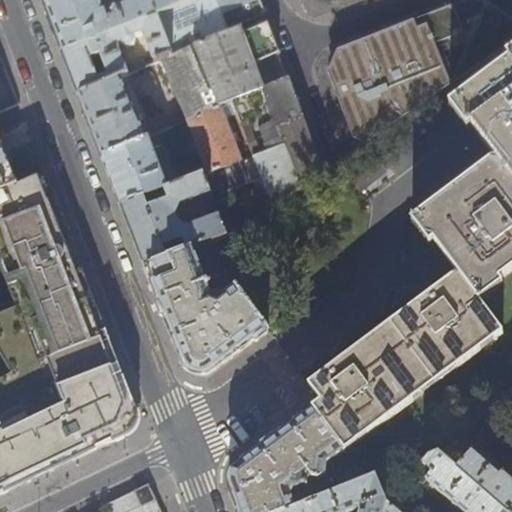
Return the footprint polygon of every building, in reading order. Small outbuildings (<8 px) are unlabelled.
[(109,19),(101,0),(45,0),(44,1),(53,25),(63,52),(158,15),(194,0),(129,0),(117,5),(109,19)] [(172,54),(262,17),(256,0),(194,0),(158,15),(172,54)] [(367,143),(511,43),(511,20),(484,0),(466,0),(338,50),(329,73),(353,137),(367,143)] [(129,73),(118,46),(123,45),(124,46),(129,49),(134,46),(135,44),(135,41),(135,38),(143,35),(153,62),(159,59),(172,54),(158,15),(63,52),(65,56),(80,95),(129,73)] [(261,89),(252,67),(280,56),(265,16),(262,17),(172,54),(159,59),(187,123),(188,122),(223,108),(233,104),(272,209),(324,173),(288,78),(261,89)] [(147,65),(144,58),(131,64),(134,71),(147,65)] [(158,135),(187,123),(159,59),(153,62),(147,65),(134,71),(129,73),(80,95),(94,133),(103,157),(158,135)] [(344,454),(501,334),(475,298),(511,269),(511,60),(511,61),(455,103),(472,125),(496,157),(416,217),(457,274),(309,386),(321,402),(312,409),(343,453),(344,454)] [(472,125),(455,103),(449,106),(466,129),(472,125)] [(243,162),(223,108),(188,122),(207,175),(243,162)] [(168,189),(157,158),(164,155),(158,135),(103,157),(113,181),(122,206),(168,189)] [(4,150),(0,139),(0,193),(17,186),(4,150)] [(73,245),(46,174),(17,186),(0,193),(0,259),(16,300),(83,272),(73,245)] [(179,224),(175,213),(179,204),(210,193),(204,176),(168,189),(122,206),(134,237),(145,266),(203,245),(227,236),(219,216),(188,228),(179,224)] [(206,291),(205,285),(227,276),(203,245),(145,266),(148,274),(163,314),(184,369),(208,375),(244,348),(269,330),(237,289),(224,298),(227,302),(215,310),(206,305),(207,300),(207,295),(206,291)] [(0,335),(94,300),(83,272),(16,300),(0,306),(0,335)] [(102,447),(127,434),(136,412),(94,300),(0,335),(0,351),(2,356),(0,357),(0,495),(29,482),(102,447)] [(327,469),(325,466),(343,453),(312,409),(267,442),(236,466),(233,477),(230,488),(238,511),(291,511),(294,511),(290,497),(282,500),(279,491),(289,483),(294,490),(310,478),(312,480),(318,481),(326,475),(327,469)] [(511,511),(511,483),(473,451),(456,471),(503,511),(511,511)] [(503,511),(456,471),(437,454),(416,462),(421,467),(422,466),(432,474),(425,482),(460,511),(503,511)] [(365,483),(354,468),(337,480),(342,492),(365,483)] [(351,511),(352,511),(358,511),(383,511),(385,502),(375,479),(365,483),(342,492),(294,511),(291,511),(351,511)] [(396,511),(385,502),(383,511),(396,511)]
